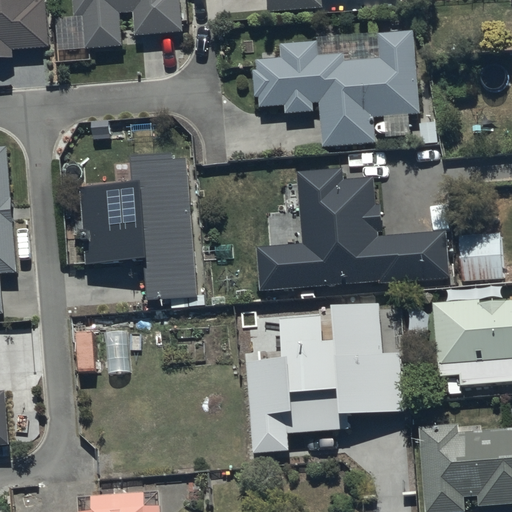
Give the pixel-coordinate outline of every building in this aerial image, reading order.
[(0,0),(0,59),(13,59),(13,53),(48,51),(45,0),(0,0)] [(74,0),(76,17),(83,16),(86,48),(121,45),(119,16),(133,15),(135,35),(181,31),(178,0),(74,0)] [(267,0),(269,14),(322,8),(321,2),(337,0),(267,0)] [(258,72),(254,72),(255,96),(259,96),(260,110),(286,109),(286,114),(313,113),(312,106),(319,105),(321,147),(375,145),(374,119),(419,117),(416,33),(378,34),(379,60),(344,61),(344,55),(318,56),(317,44),(281,45),(281,60),(258,61),(258,72)] [(9,150),(0,150),(0,313),(2,313),(0,278),(0,275),(16,275),(9,150)] [(132,188),(79,191),(84,265),(143,261),(146,302),(197,298),(187,160),(175,161),(174,154),(130,158),(132,188)] [(345,170),(297,173),(302,245),(256,248),(258,290),(449,278),(446,233),(379,237),(378,232),(382,232),(381,206),(375,207),(373,179),(346,181),(345,170)] [(499,234),(458,237),(461,283),(502,281),(499,234)] [(511,303),(438,309),(443,382),(464,380),(465,389),(511,385),(511,303)] [(251,351),(245,351),(253,456),(290,453),(288,437),(349,432),(348,418),(406,414),(401,352),(382,353),(378,306),(333,309),(336,340),(322,341),(320,313),(258,318),(259,328),(250,329),(251,351)] [(91,332),(75,333),(78,373),(94,372),(91,332)] [(126,332),(103,334),(106,375),(129,374),(126,332)] [(0,456),(15,456),(11,397),(0,397),(0,456)] [(457,425),(420,427),(425,511),(465,511),(464,498),(478,497),(479,508),(511,506),(511,430),(458,434),(457,425)] [(160,511),(160,507),(144,508),(143,494),(90,498),(90,511),(160,511)]
